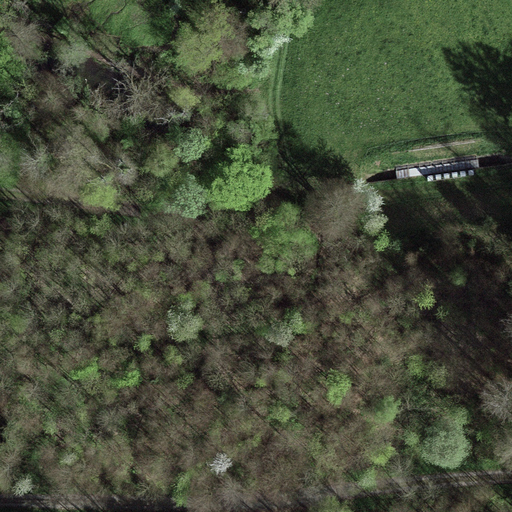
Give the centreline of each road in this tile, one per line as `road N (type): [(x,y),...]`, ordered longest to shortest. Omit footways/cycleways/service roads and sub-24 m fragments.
road 1 (track): [(511,475),(219,502),(0,497)]
road 2 (track): [(0,191),(147,208),(353,190)]
road 3 (track): [(511,177),(353,190)]
